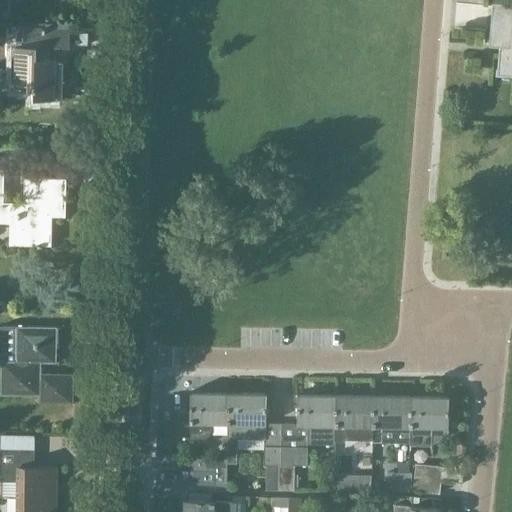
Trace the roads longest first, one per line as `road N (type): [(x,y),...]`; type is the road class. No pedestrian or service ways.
road 1 (residential): [(143,0),(133,356)]
road 2 (residential): [(411,297),(432,0)]
road 3 (residential): [(133,356),(406,359)]
road 4 (residential): [(126,511),(133,356)]
road 5 (residential): [(478,511),(493,361)]
